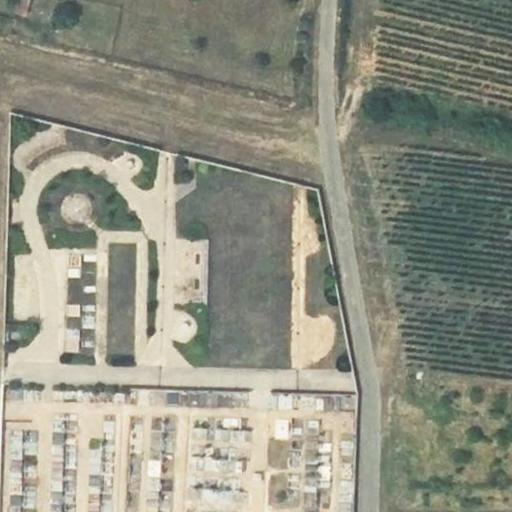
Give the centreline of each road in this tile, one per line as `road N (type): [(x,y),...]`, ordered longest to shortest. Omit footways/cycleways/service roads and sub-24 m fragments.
road 1 (unclassified): [(331,0),(328,127),(369,398),(368,511)]
road 2 (track): [(328,127),(294,126),(0,50)]
